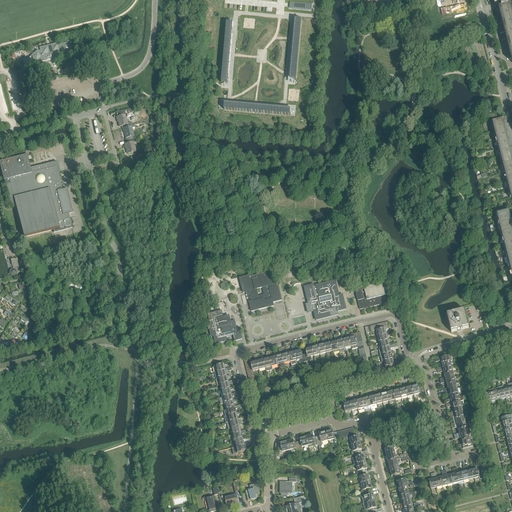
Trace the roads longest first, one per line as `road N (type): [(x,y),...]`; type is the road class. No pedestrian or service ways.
road 1 (residential): [(417,365),(395,314),(243,350),(236,354),(257,437),(269,436)]
road 2 (unclassified): [(103,109),(97,84),(131,75),(146,61),(155,0)]
